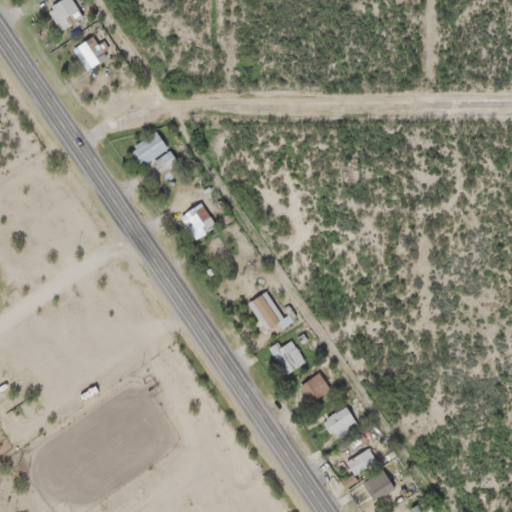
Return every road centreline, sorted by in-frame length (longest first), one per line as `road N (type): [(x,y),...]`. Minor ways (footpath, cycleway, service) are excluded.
road 1 (trunk): [(324,511),(0,28)]
road 2 (residential): [(511,103),(152,110),(77,143)]
road 3 (residential): [(433,105),(439,247),(461,311),(511,351)]
